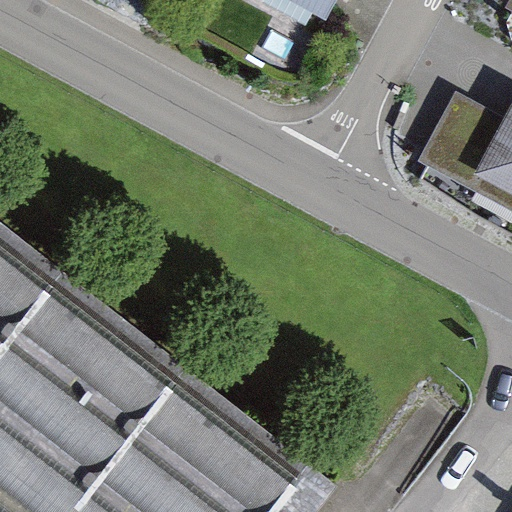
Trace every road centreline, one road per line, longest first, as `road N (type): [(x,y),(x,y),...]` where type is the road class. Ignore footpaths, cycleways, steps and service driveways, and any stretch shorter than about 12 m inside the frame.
road 1 (residential): [(330,177),(1,0)]
road 2 (residential): [(511,283),(330,177)]
road 3 (residential): [(425,0),(330,177)]
road 4 (residential): [(511,398),(422,511)]
